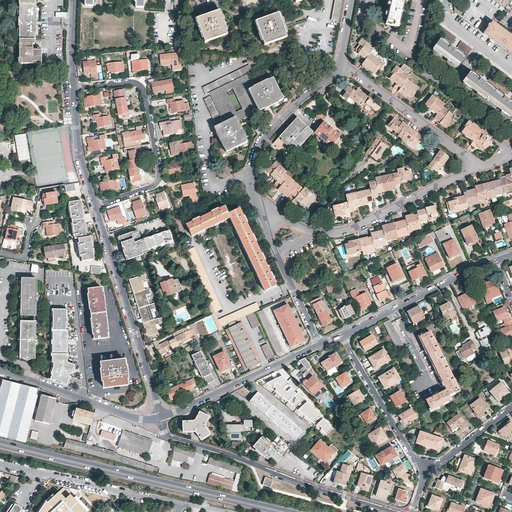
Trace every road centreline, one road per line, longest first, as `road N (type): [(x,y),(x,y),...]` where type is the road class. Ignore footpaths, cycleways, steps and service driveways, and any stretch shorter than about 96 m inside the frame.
road 1 (residential): [(397,511),(171,437),(161,417)]
road 2 (residential): [(259,210),(336,233),(480,166)]
road 3 (residential): [(95,205),(159,177),(144,90),(133,82),(73,86)]
road 4 (residential): [(95,205),(161,417)]
road 5 (residential): [(0,463),(183,503)]
road 6 (primary): [(0,442),(181,488)]
road 7 (residential): [(259,210),(250,173),(259,146),(339,62)]
road 8 (residential): [(161,417),(321,345)]
road 9 (residential): [(480,166),(339,62)]
road 10 (residential): [(341,335),(496,261)]
road 11 (residential): [(0,371),(134,418),(161,417)]
road 12 (residential): [(341,335),(426,467)]
road 13 (residential): [(321,345),(259,210)]
road 14 (residential): [(73,86),(78,151),(95,205)]
